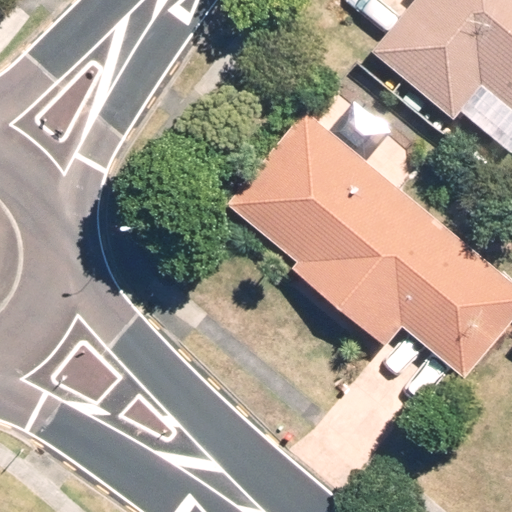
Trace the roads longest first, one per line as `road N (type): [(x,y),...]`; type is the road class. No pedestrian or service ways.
road 1 (residential): [(74,281),(238,498)]
road 2 (residential): [(238,498),(0,382)]
road 3 (residential): [(126,32),(115,91),(70,212)]
road 4 (residential): [(0,101),(53,60),(126,32)]
road 5 (residential): [(74,281),(58,322),(29,355),(0,372)]
